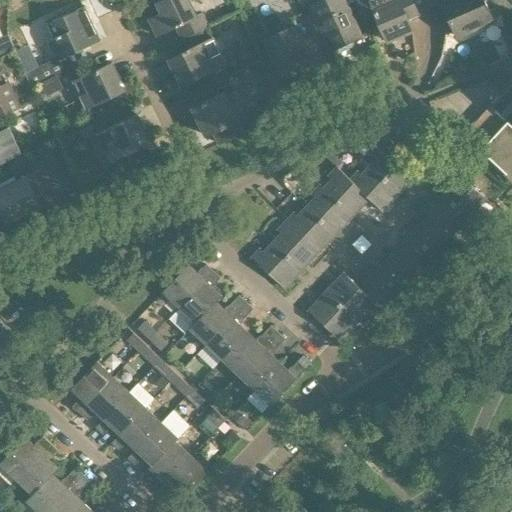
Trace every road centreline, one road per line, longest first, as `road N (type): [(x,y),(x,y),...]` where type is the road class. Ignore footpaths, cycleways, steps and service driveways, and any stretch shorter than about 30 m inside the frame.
road 1 (residential): [(177,213),(348,376)]
road 2 (residential): [(348,376),(421,331),(511,250)]
road 3 (residential): [(199,203),(386,121)]
road 4 (residential): [(199,203),(112,20)]
road 5 (residential): [(202,511),(309,402),(348,376)]
road 6 (residential): [(0,263),(149,198),(177,213)]
road 7 (residential): [(151,511),(46,415),(27,385)]
